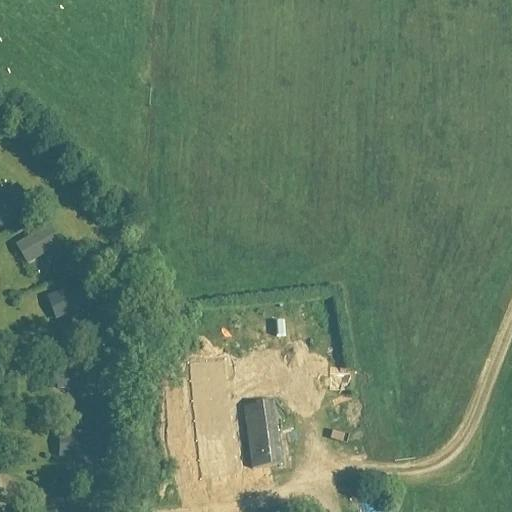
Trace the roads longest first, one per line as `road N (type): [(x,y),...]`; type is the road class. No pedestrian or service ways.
road 1 (track): [(511,326),(468,438),(435,468),(339,477),(342,511)]
road 2 (track): [(0,471),(38,496),(117,511)]
